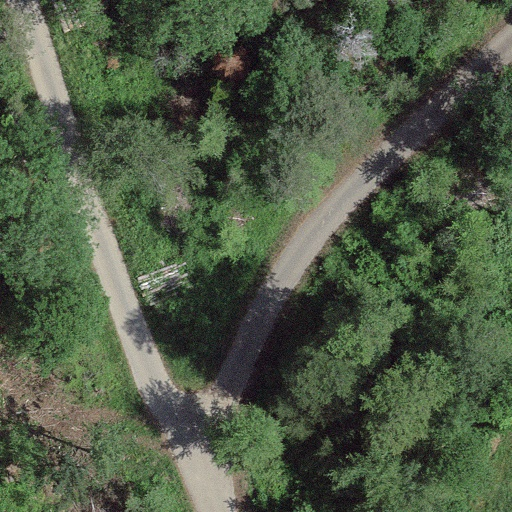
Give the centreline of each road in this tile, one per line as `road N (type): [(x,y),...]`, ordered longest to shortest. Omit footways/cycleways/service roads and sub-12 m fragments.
road 1 (track): [(209,511),(218,434),(271,293),(371,160),(511,21)]
road 2 (unclassified): [(187,511),(158,465),(0,21)]
